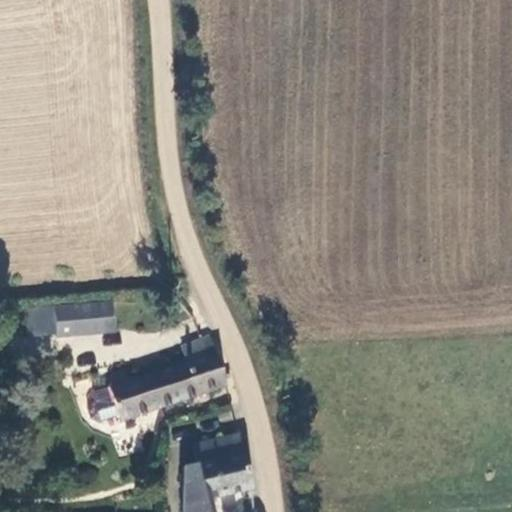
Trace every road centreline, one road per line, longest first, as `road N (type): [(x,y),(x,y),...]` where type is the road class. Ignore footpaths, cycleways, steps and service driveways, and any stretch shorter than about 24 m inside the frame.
road 1 (unclassified): [(160,0),(181,215),(250,387),(273,511)]
road 2 (unknown): [(58,346),(226,328)]
